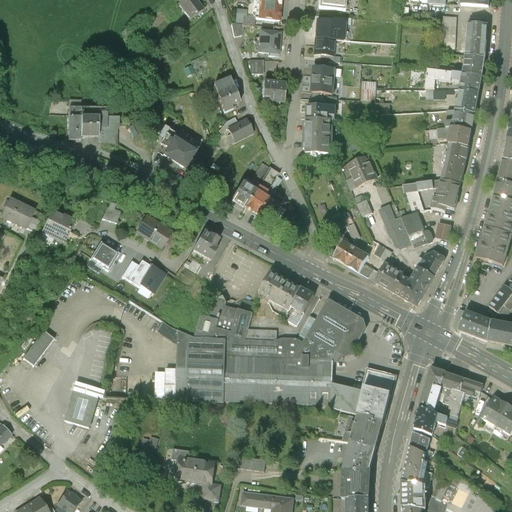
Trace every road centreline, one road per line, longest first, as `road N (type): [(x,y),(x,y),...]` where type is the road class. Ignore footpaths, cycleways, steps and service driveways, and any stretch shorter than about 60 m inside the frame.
road 1 (primary): [(309,270),(136,180),(0,131)]
road 2 (tertiary): [(430,333),(477,204),(504,52)]
road 3 (tertiary): [(430,333),(407,388),(385,511)]
road 4 (residential): [(281,164),(251,104),(217,0)]
road 5 (residential): [(281,164),(293,138),(300,0)]
road 6 (primary): [(430,333),(309,270)]
